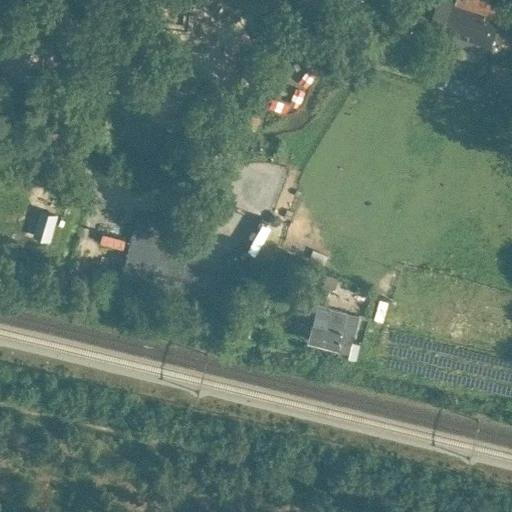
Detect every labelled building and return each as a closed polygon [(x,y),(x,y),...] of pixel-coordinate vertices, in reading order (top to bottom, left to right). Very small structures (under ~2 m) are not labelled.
[(445,0),(439,0),(428,36),(435,39),(429,57),(477,72),(481,59),(494,63),(505,30),(511,31),(511,20),(509,20),(511,11),(478,0),(472,0),(472,2),(466,0),(463,0),(462,5),(445,0)] [(294,208),(299,166),(253,161),(248,203),(294,208)] [(138,214),(122,288),(186,303),(210,308),(215,283),(192,278),(204,228),(138,214)] [(230,312),(243,256),(234,253),(221,310),(230,312)] [(243,297),(237,330),(249,333),(256,299),(243,297)] [(343,328),(347,313),(318,305),(309,340),(339,347),(337,354),(356,359),(363,333),(343,328)]
